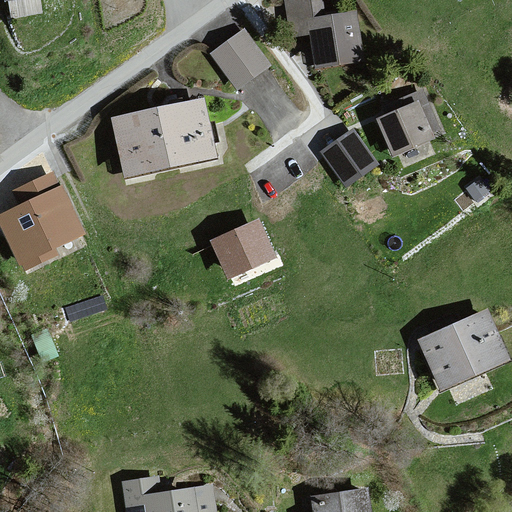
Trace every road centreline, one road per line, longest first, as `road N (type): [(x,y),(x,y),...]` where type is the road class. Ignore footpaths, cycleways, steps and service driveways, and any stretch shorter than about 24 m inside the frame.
road 1 (residential): [(0,160),(220,0)]
road 2 (unknown): [(222,0),(311,100),(312,115),(237,182)]
